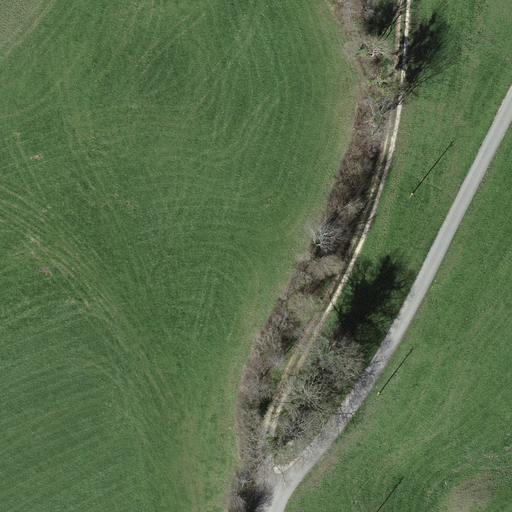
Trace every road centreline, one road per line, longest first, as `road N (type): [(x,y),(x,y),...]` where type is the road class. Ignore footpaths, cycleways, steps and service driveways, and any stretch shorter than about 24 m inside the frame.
road 1 (track): [(403,0),(380,167),(280,412),(264,494),(270,511)]
road 2 (track): [(511,93),(364,384),(270,511)]
